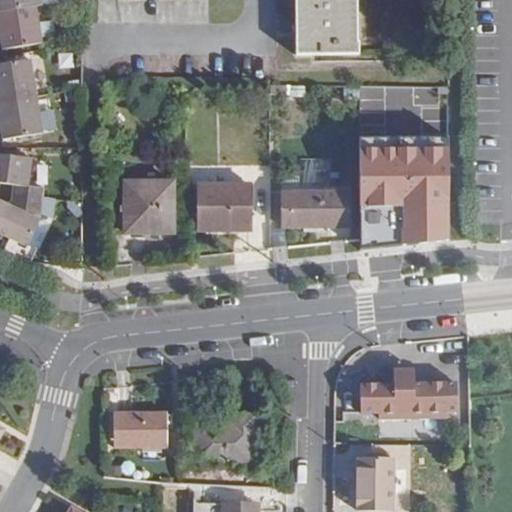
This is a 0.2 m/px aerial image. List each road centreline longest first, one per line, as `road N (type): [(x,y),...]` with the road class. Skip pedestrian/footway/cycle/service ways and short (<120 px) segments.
road 1 (secondary): [(73,349),(89,351),(125,334),(324,314)]
road 2 (residential): [(316,511),(324,314)]
road 3 (secondary): [(324,314),(511,295)]
road 4 (residential): [(110,46),(247,44),(263,26),(263,0)]
road 5 (residential): [(73,349),(43,452),(12,511)]
